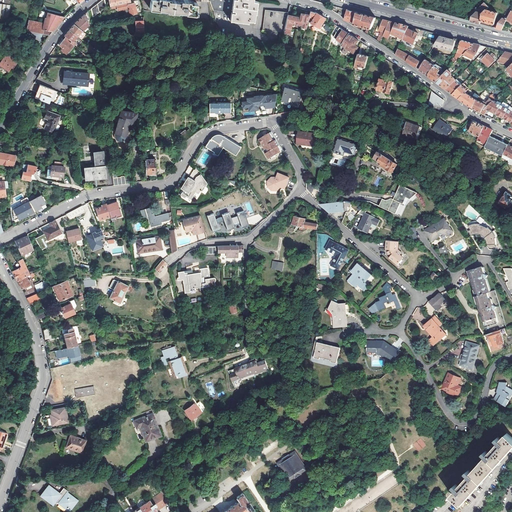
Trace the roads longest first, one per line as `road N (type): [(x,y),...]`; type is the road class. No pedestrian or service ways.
road 1 (residential): [(0,241),(85,196),(165,184),(211,131),(271,121)]
road 2 (residential): [(0,263),(43,373),(0,500)]
road 3 (residential): [(398,332),(460,423),(479,415),(491,371),(511,356)]
road 4 (residential): [(459,105),(328,12),(294,0)]
road 5 (residential): [(459,105),(371,104),(271,121)]
road 6 (secondary): [(347,0),(511,43)]
road 7 (residential): [(298,189),(420,299)]
road 8 (residential): [(93,0),(45,50),(0,126)]
